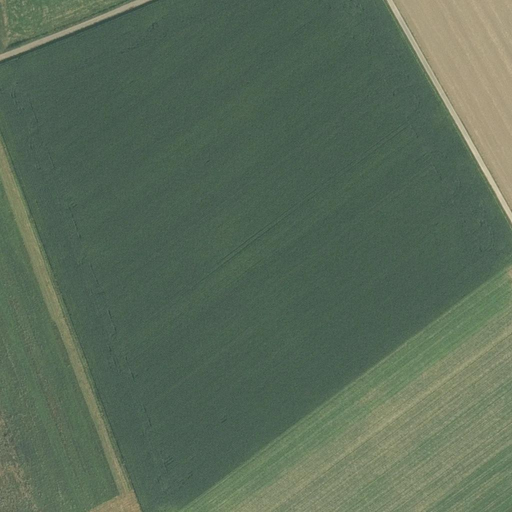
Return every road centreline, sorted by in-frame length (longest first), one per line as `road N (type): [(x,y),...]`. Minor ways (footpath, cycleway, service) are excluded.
road 1 (track): [(511,214),(389,0)]
road 2 (track): [(0,57),(143,0)]
